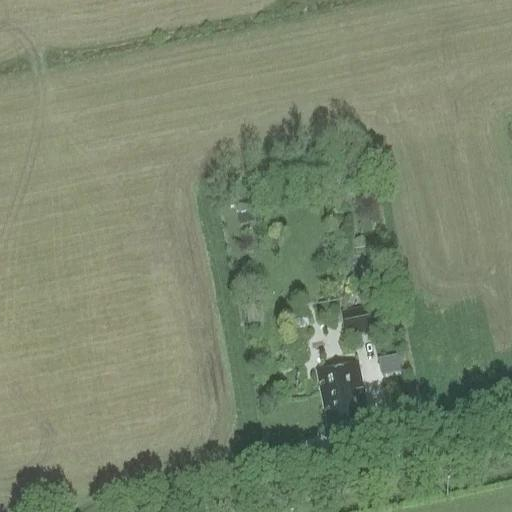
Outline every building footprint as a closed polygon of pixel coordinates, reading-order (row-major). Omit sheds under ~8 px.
[(251,204),(234,207),(236,216),(253,212),(251,204)] [(245,309),(247,327),(264,325),(264,324),(261,307),(251,308),(245,309)] [(342,314),(347,340),(373,335),(367,309),(342,314)] [(384,359),(388,376),(410,371),(406,354),(384,359)] [(365,425),(362,408),(366,407),(358,365),(318,373),(329,432),(365,425)]
